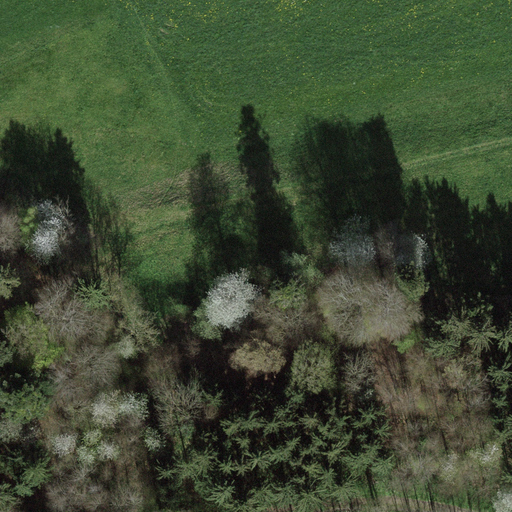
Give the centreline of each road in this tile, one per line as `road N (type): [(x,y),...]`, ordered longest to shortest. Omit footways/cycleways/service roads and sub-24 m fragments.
road 1 (track): [(511,139),(151,226)]
road 2 (track): [(468,511),(410,501),(230,511)]
